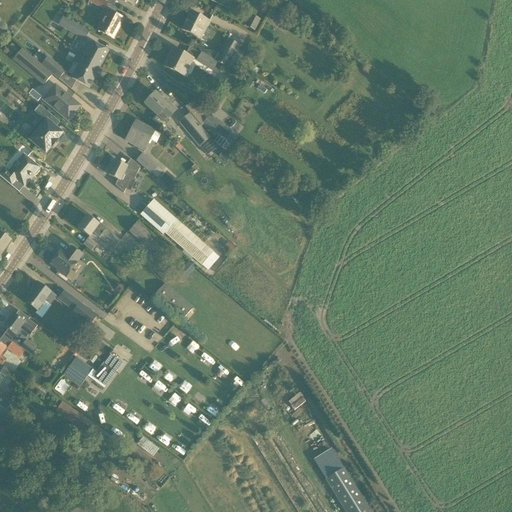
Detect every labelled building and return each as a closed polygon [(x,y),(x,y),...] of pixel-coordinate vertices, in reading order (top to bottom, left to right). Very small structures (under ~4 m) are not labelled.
[(107,3),(104,1),(101,0),(89,0),(88,2),(102,10),(97,19),(100,21),(96,30),(111,38),(118,25),(120,26),(123,19),(104,9),(107,3)] [(304,15),(290,3),(285,9),(300,21),(304,15)] [(209,22),(191,12),(182,30),(200,40),(209,22)] [(89,32),(68,21),(64,29),(85,40),(89,32)] [(239,46),(228,39),(214,61),(227,68),(236,51),(239,46)] [(80,49),(77,56),(100,68),(108,51),(91,42),(86,52),(80,49)] [(193,59),(172,49),(163,67),(184,77),(193,59)] [(13,60),(43,85),(51,75),(22,50),(13,60)] [(196,61),(211,71),(216,63),(201,53),(196,61)] [(89,88),(100,68),(77,56),(73,62),(79,65),(71,79),(89,88)] [(64,72),(47,58),(42,65),(59,79),(64,72)] [(233,90),(247,87),(245,79),(231,82),(233,90)] [(80,106),(78,105),(55,85),(42,101),(68,122),(74,114),(79,108),(80,106)] [(165,103),(162,100),(154,93),(144,105),(164,123),(176,110),(166,101),(165,103)] [(194,100),(185,108),(200,126),(201,125),(209,115),(210,114),(202,108),(201,108),(194,100)] [(47,112),(39,106),(34,112),(42,118),(47,112)] [(209,139),(190,115),(180,123),(199,147),(204,153),(214,145),(209,139)] [(219,136),(225,127),(209,115),(201,125),(217,137),(213,143),(225,152),(231,145),(219,136)] [(42,118),(25,138),(29,141),(45,154),(51,148),(57,141),(57,140),(62,134),(46,121),(45,121),(42,118)] [(154,131),(135,122),(132,129),(134,130),(128,142),(144,151),(150,140),(156,143),(160,135),(154,131)] [(222,152),(218,157),(226,163),(230,158),(222,152)] [(23,155),(17,162),(15,162),(12,165),(13,167),(8,172),(4,168),(0,172),(0,177),(11,186),(12,186),(16,180),(24,187),(30,179),(33,176),(34,175),(36,175),(39,171),(39,169),(39,168),(32,162),(23,155)] [(157,179),(162,172),(159,169),(142,155),(136,161),(152,174),(157,179)] [(108,175),(118,180),(115,185),(115,186),(123,193),(124,193),(131,178),(133,180),(140,167),(130,160),(125,167),(115,162),(108,175)] [(164,234),(201,267),(202,266),(208,271),(211,268),(212,269),(217,262),(219,259),(213,253),(213,252),(176,220),(153,200),(140,216),(162,236),(164,234)] [(95,222),(87,216),(77,229),(85,235),(89,238),(92,233),(114,249),(120,241),(95,222)] [(151,236),(136,223),(128,233),(143,245),(151,236)] [(0,256),(11,241),(0,233),(0,256)] [(96,246),(88,239),(83,245),(92,252),(96,246)] [(226,247),(233,252),(237,247),(229,241),(226,247)] [(62,253),(60,252),(57,255),(50,264),(57,269),(56,271),(63,276),(66,278),(72,282),(78,274),(72,270),(76,264),(76,263),(82,255),(79,253),(71,247),(65,255),(62,253)] [(182,282),(195,269),(188,263),(175,276),(182,282)] [(55,296),(37,283),(24,301),(37,311),(44,301),(49,304),(55,296)] [(165,284),(152,298),(181,322),(183,320),(192,310),(193,309),(193,308),(174,291),(169,287),(165,284)] [(129,303),(137,292),(133,290),(125,300),(129,303)] [(97,317),(64,292),(59,299),(74,311),(71,314),(89,327),(97,317)] [(19,311),(15,316),(13,315),(4,327),(12,333),(25,342),(37,326),(28,320),(29,319),(19,311)] [(13,343),(25,352),(35,359),(39,353),(17,337),(13,343)] [(13,343),(7,350),(19,359),(25,352),(13,343)] [(187,343),(184,351),(195,355),(198,347),(187,343)] [(69,352),(62,361),(65,364),(72,354),(69,352)] [(201,361),(210,366),(215,357),(206,352),(201,361)] [(110,354),(93,378),(105,387),(122,363),(110,354)] [(76,358),(64,375),(80,386),(92,369),(76,358)] [(216,370),(223,378),(231,372),(223,363),(216,370)] [(0,373),(9,379),(13,374),(4,367),(0,373)] [(141,377),(147,382),(152,375),(146,370),(141,377)] [(164,380),(172,384),(175,379),(167,374),(164,380)] [(152,389),(162,395),(167,386),(156,381),(152,389)] [(186,395),(191,388),(183,382),(178,390),(186,395)] [(302,393),(289,401),(294,410),(308,402),(302,393)] [(172,394),(169,402),(182,406),(184,398),(172,394)] [(0,405),(2,407),(7,411),(12,404),(0,395),(0,405)] [(96,427),(62,403),(55,412),(89,436),(96,427)] [(129,419),(138,425),(143,417),(134,411),(129,419)] [(252,438),(298,511),(327,511),(273,425),(252,438)] [(134,435),(127,443),(133,448),(136,445),(153,458),(158,450),(143,437),(140,440),(134,435)] [(370,511),(343,469),(325,480),(345,511),(370,511)]
